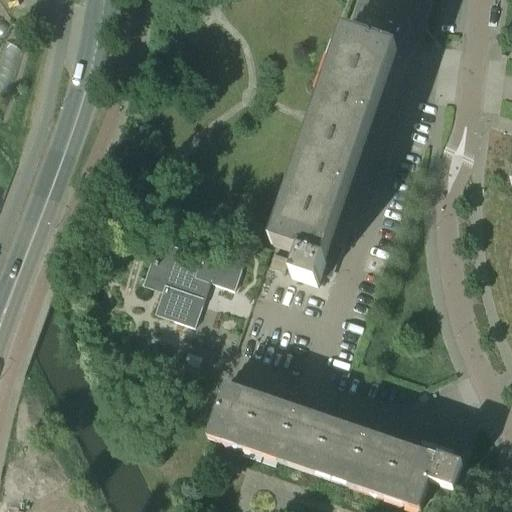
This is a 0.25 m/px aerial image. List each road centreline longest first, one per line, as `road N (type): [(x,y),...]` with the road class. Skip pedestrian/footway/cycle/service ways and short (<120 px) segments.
road 1 (residential): [(511,440),(465,332),(444,219),(481,0)]
road 2 (secondary): [(4,311),(70,135),(102,0)]
